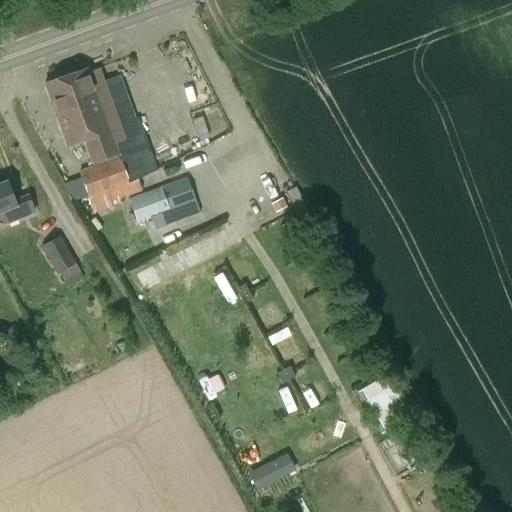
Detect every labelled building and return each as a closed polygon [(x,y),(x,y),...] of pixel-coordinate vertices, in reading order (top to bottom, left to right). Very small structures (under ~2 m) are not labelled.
[(133,120),(118,125),(98,69),(88,73),(87,69),(45,84),(67,147),(83,141),(91,164),(77,169),(80,178),(67,183),(75,200),(87,196),(93,215),(113,208),(113,207),(126,202),(125,198),(143,192),(139,180),(151,173),(133,120)] [(137,222),(193,202),(185,179),(129,199),(137,222)] [(29,196),(14,201),(7,182),(0,184),(0,214),(4,225),(35,213),(29,196)] [(41,246),(57,275),(60,273),(64,280),(80,271),(59,236),(41,246)] [(181,272),(208,259),(196,237),(170,250),(181,272)] [(163,298),(148,303),(160,336),(175,330),(163,298)] [(270,325),(282,319),(273,301),(260,308),(270,325)] [(248,349),(259,345),(245,309),(234,314),(248,349)] [(179,345),(186,362),(202,355),(195,339),(179,345)] [(198,380),(205,398),(226,391),(219,373),(198,380)] [(357,388),(374,417),(392,407),(376,378),(357,388)] [(259,504),(300,485),(284,452),(243,471),(259,504)]
